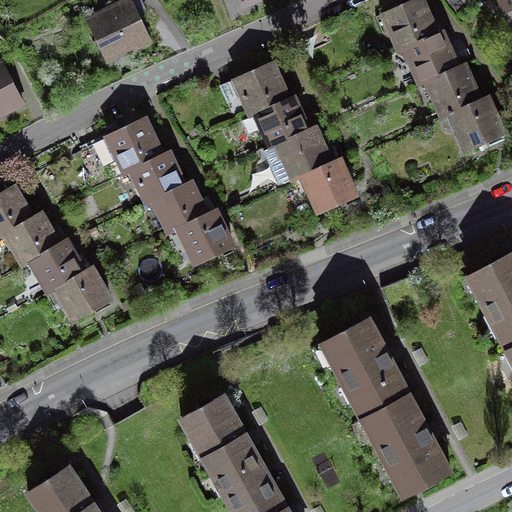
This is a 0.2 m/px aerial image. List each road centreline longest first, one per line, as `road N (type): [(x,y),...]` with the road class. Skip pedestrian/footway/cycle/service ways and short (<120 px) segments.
road 1 (residential): [(0,421),(115,362),(511,199)]
road 2 (residential): [(0,157),(337,0)]
